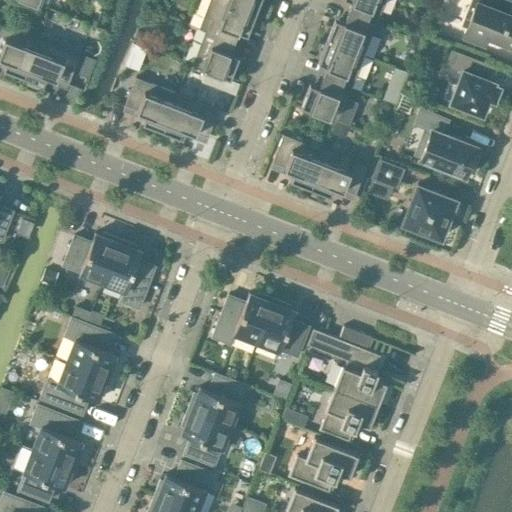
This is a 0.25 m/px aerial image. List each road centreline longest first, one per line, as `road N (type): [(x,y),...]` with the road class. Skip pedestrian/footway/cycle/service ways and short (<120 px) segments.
road 1 (residential): [(101,511),(205,241)]
road 2 (tertiary): [(450,303),(219,212)]
road 3 (tertiary): [(219,212),(0,123)]
road 4 (residential): [(231,185),(300,0)]
road 5 (residential): [(378,511),(439,331)]
road 6 (residential): [(511,157),(464,273)]
